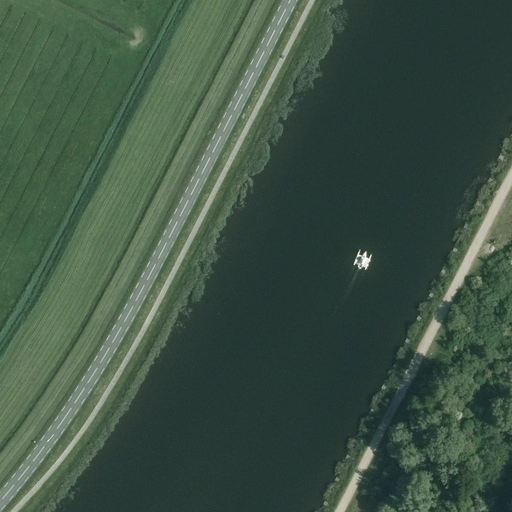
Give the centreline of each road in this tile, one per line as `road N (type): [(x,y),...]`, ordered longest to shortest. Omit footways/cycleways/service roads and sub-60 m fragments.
road 1 (primary): [(0,501),(129,313),(289,0)]
road 2 (track): [(338,511),(511,169)]
